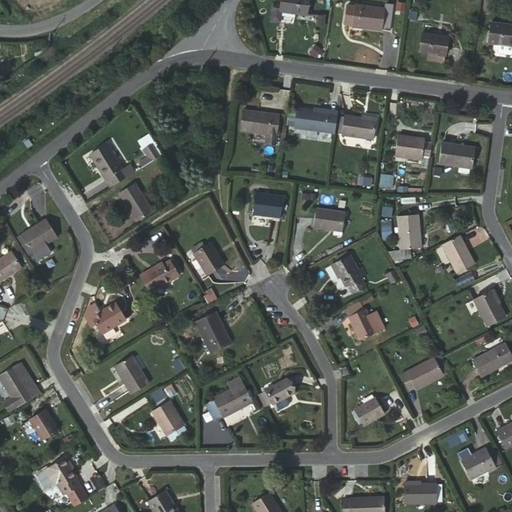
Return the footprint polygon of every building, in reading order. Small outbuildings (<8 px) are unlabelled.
[(279,0),(277,0),(275,18),(303,22),(306,4),(279,0)] [(397,8),(390,7),(355,2),(347,1),(345,22),(351,23),(388,30),(394,32),(397,8)] [(489,45),(498,47),(497,56),(511,58),(511,28),(491,24),(489,45)] [(449,39),(423,34),(420,51),(429,53),(428,60),(445,64),(449,39)] [(336,114),(329,113),(297,108),(294,127),(333,134),(336,114)] [(275,137),(278,119),(268,117),(259,116),(259,112),(244,109),(242,131),(275,137)] [(365,119),(347,115),(344,136),(375,141),(377,121),(365,119)] [(430,161),(433,145),(426,144),(427,141),(398,135),(394,159),(422,165),(424,159),(430,161)] [(474,147),(442,144),(440,165),(471,169),(474,147)] [(88,162),(108,196),(117,191),(133,181),(128,174),(122,177),(106,151),(88,162)] [(150,171),(159,166),(150,153),(141,159),(150,171)] [(380,174),(379,186),(393,187),(393,174),(380,174)] [(359,176),(358,184),(371,186),(372,178),(359,176)] [(121,199),(127,210),(138,230),(154,221),(137,192),(121,199)] [(271,220),(281,220),(284,198),(256,195),(254,217),(271,220)] [(315,231),(344,235),(347,214),(318,210),(315,231)] [(422,249),(420,217),(399,218),(401,250),(422,249)] [(46,220),(20,235),(31,254),(36,262),(50,254),(46,246),(57,239),(46,220)] [(20,235),(17,237),(28,256),(31,254),(20,235)] [(476,265),(462,236),(443,246),(457,274),(476,265)] [(224,264),(210,242),(194,251),(206,273),(224,264)] [(0,282),(23,269),(14,252),(0,260),(0,282)] [(358,271),(350,258),(331,268),(336,279),(338,279),(343,287),(345,286),(350,296),(363,289),(359,281),(365,277),(362,269),(358,271)] [(181,278),(173,262),(166,267),(164,264),(143,275),(154,294),(181,278)] [(494,291),(475,301),(488,329),(508,320),(494,291)] [(366,310),(363,303),(348,310),(351,316),(366,310)] [(120,304),(118,305),(108,310),(109,312),(103,315),(101,312),(93,317),(102,335),(128,321),(120,304)] [(350,317),(361,341),(386,330),(378,313),(370,316),(367,309),(366,310),(350,317)] [(230,345),(214,315),(194,324),(209,354),(230,345)] [(474,361),(482,376),(497,369),(494,365),(502,360),(495,348),(474,361)] [(133,395),(150,385),(132,357),(115,367),(133,395)] [(417,390),(417,393),(433,386),(432,382),(444,376),(435,361),(402,376),(409,394),(417,390)] [(0,374),(0,376),(11,398),(3,404),(8,415),(17,410),(35,399),(39,397),(35,388),(21,363),(18,366),(0,374)] [(223,417),(225,420),(257,404),(242,377),(228,384),(232,391),(214,400),(215,402),(207,406),(216,422),(223,417)] [(288,381),(266,393),(273,404),(274,406),(295,395),(288,381)] [(158,387),(146,395),(152,405),(165,397),(158,387)] [(266,393),(261,397),(266,408),(273,404),(266,393)] [(364,428),(385,417),(376,400),(356,412),(364,428)] [(154,413),(169,436),(184,425),(170,403),(154,413)] [(59,432),(45,411),(30,420),(43,442),(59,432)] [(511,425),(501,431),(508,450),(511,448),(511,425)] [(461,432),(447,438),(450,446),(464,439),(461,432)] [(482,455),(481,452),(463,460),(473,480),(500,467),(490,450),(482,455)] [(82,483),(67,457),(50,468),(65,494),(82,483)] [(435,485),(425,485),(406,485),(406,505),(437,505),(435,485)] [(280,511),(271,494),(253,503),(258,511),(280,511)] [(385,511),(385,499),(343,497),(343,511),(385,511)] [(158,502),(142,511),(168,511),(167,509),(163,510),(158,502)]
